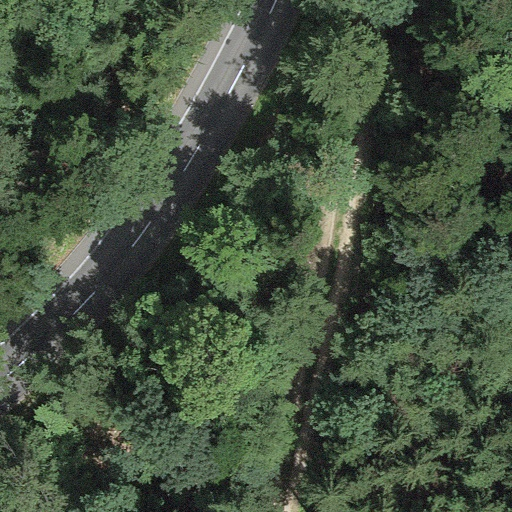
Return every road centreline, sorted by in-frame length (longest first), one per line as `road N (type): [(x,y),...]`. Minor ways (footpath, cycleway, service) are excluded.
road 1 (track): [(270,511),(369,70),(369,0)]
road 2 (unclassified): [(269,0),(217,106),(77,305),(0,375)]
